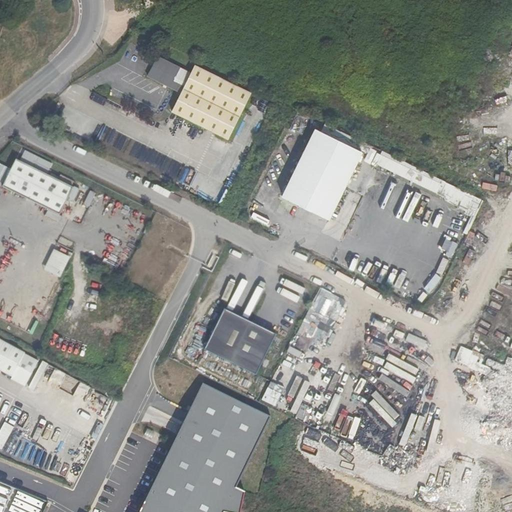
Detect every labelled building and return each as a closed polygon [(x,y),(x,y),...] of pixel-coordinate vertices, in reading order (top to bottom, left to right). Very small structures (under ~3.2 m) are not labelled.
[(154,79),(187,96),(179,112),(236,141),(257,96),(201,69),(197,75),(164,59),(154,79)] [(167,124),(175,127),(179,119),(170,115),(167,124)] [(180,121),(177,128),(193,135),(196,127),(180,121)] [(290,199),(335,222),(364,163),(369,154),(323,132),(290,199)] [(369,166),(373,157),(369,154),(364,163),(369,166)] [(385,156),(380,165),(406,178),(410,169),(385,156)] [(78,188),(22,161),(9,188),(65,216),(78,188)] [(443,196),(448,188),(410,169),(406,178),(443,196)] [(473,197),(465,212),(475,217),(482,201),(473,197)] [(52,248),(43,270),(60,277),(69,255),(52,248)] [(196,292),(202,280),(196,277),(190,289),(196,292)] [(226,299),(235,280),(230,278),(221,296),(226,299)] [(284,278),(281,284),(301,292),(303,286),(284,278)] [(227,307),(233,310),(245,281),(239,279),(227,307)] [(227,311),(208,352),(258,377),(278,336),(227,311)] [(0,339),(0,368),(30,385),(41,361),(0,339)] [(272,416),(203,382),(139,511),(223,511),(224,511),(227,511),(240,511),(245,491),(237,487),(272,416)] [(3,422),(0,428),(0,448),(1,449),(13,427),(3,422)] [(38,511),(43,499),(16,490),(11,504),(22,508),(20,511),(38,511)]
